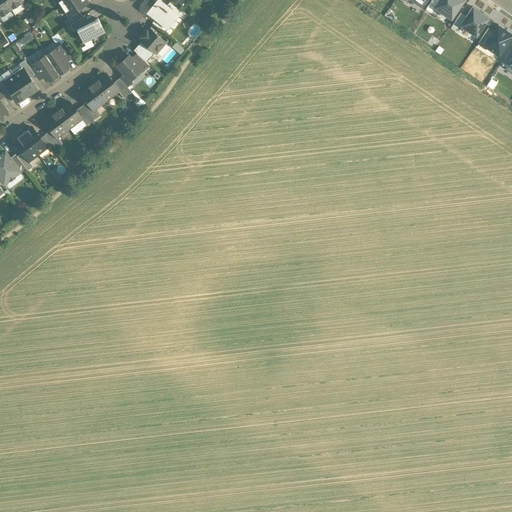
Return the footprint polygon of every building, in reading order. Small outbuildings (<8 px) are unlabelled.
[(3,0),(0,0),(0,15),(10,9),(3,0)] [(3,0),(10,9),(21,2),(20,0),(3,0)] [(85,0),(71,0),(61,7),(68,17),(88,3),(85,0)] [(177,16),(178,14),(167,6),(160,0),(155,0),(146,13),(155,19),(163,26),(167,29),(177,16)] [(434,7),(439,0),(432,0),(426,10),(430,13),(434,7)] [(461,0),(439,0),(434,7),(450,18),(461,0)] [(179,17),(183,12),(170,2),(167,6),(178,14),(177,16),(179,17)] [(472,7),(465,17),(460,26),(477,37),(489,19),(472,7)] [(79,12),(64,22),(67,27),(70,25),(82,17),(79,12)] [(455,32),(460,26),(465,17),(460,14),(450,29),(455,32)] [(82,17),(70,25),(73,31),(76,30),(76,29),(88,23),(84,15),(82,17)] [(88,23),(76,29),(76,30),(83,42),(104,32),(97,19),(88,23)] [(163,26),(155,19),(151,24),(160,30),(163,26)] [(511,35),(498,25),(493,32),(485,45),(501,56),(511,39),(511,35)] [(164,42),(147,27),(138,38),(141,41),(155,53),(164,42)] [(484,47),(485,45),(493,32),(488,29),(478,43),(484,47)] [(155,53),(141,41),(133,50),(136,53),(146,62),(155,53)] [(72,56),(63,43),(56,48),(65,61),(72,56)] [(65,61),(56,48),(45,55),(58,74),(67,68),(68,65),(65,61)] [(510,64),(509,64),(511,60),(511,51),(510,50),(501,64),(508,68),(510,64)] [(146,62),(136,53),(131,58),(141,70),(142,72),(149,65),(146,62)] [(58,74),(45,55),(34,63),(42,76),(45,80),(49,80),(58,74)] [(122,60),(116,66),(124,74),(129,80),(141,70),(131,58),(128,55),(122,60)] [(28,66),(24,60),(19,64),(22,69),(23,69),(29,78),(34,75),(28,66)] [(42,76),(34,63),(28,66),(34,75),(37,79),(42,76)] [(29,78),(23,69),(22,69),(13,76),(27,96),(36,89),(29,78)] [(113,83),(105,74),(93,83),(105,100),(117,91),(118,90),(113,83)] [(129,80),(124,74),(119,78),(126,87),(131,82),(129,80)] [(4,82),(0,76),(0,88),(4,95),(9,91),(3,82),(4,82)] [(27,96),(13,76),(4,82),(3,82),(9,91),(17,102),(27,96)] [(126,87),(119,78),(113,83),(118,90),(117,91),(123,98),(131,92),(126,87)] [(105,100),(93,83),(80,93),(87,102),(93,110),(93,109),(105,100)] [(75,110),(69,102),(56,111),(69,128),(81,119),(81,118),(75,110)] [(93,110),(87,102),(81,106),(92,120),(98,116),(93,109),(93,110)] [(92,120),(81,106),(75,110),(81,118),(81,119),(86,125),(92,120)] [(69,128),(56,111),(43,121),(50,130),(56,137),(57,137),(69,128)] [(40,138),(31,127),(22,134),(37,154),(46,147),(40,138)] [(50,130),(44,134),(45,134),(52,144),(55,148),(62,144),(57,137),(56,137),(50,130)] [(37,154),(22,134),(13,141),(21,153),(28,161),(37,154)] [(45,134),(40,138),(46,147),(47,148),(52,144),(45,134)] [(9,158),(4,152),(0,154),(0,178),(5,184),(15,177),(13,174),(18,170),(9,158)] [(28,161),(21,153),(17,157),(26,169),(27,170),(33,166),(28,161)] [(17,157),(15,154),(9,158),(18,170),(20,173),(26,169),(17,157)]
